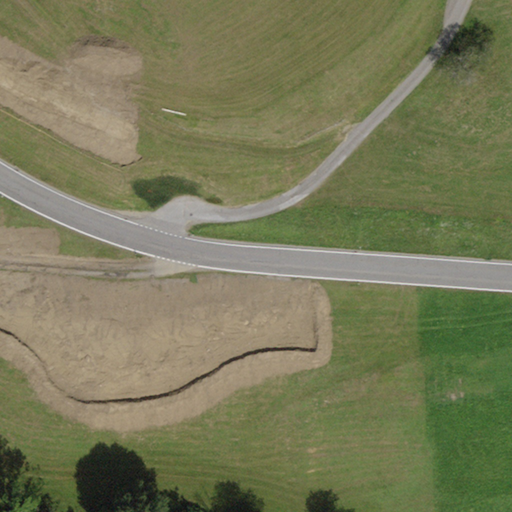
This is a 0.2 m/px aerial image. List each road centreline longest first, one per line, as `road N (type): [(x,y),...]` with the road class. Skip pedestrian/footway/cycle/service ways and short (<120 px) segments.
road 1 (tertiary): [(511,279),(203,255),(75,216),(0,177)]
road 2 (track): [(0,265),(152,274),(203,255)]
